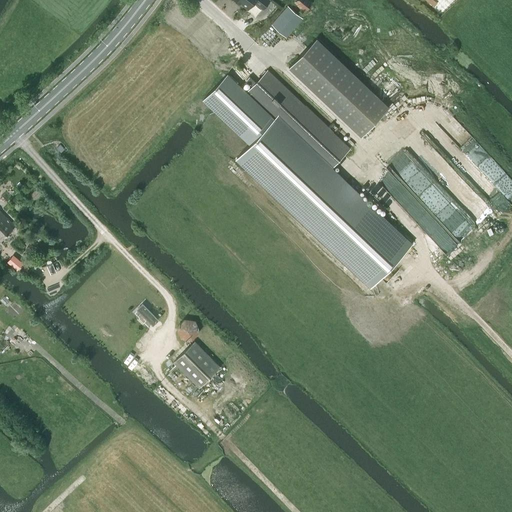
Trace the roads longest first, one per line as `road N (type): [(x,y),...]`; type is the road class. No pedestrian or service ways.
road 1 (primary): [(0,145),(104,49),(144,0)]
road 2 (track): [(511,359),(430,273),(414,234)]
road 3 (track): [(293,511),(199,419)]
